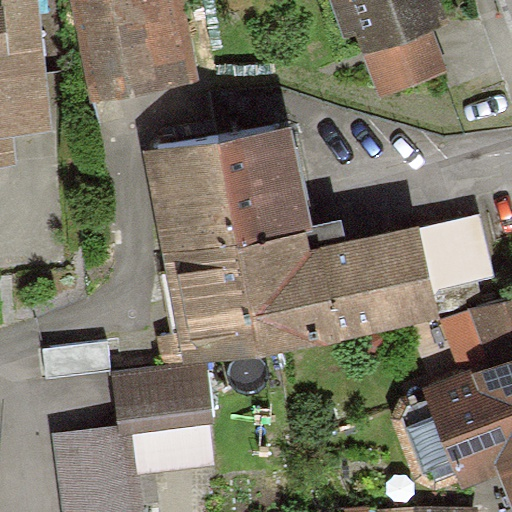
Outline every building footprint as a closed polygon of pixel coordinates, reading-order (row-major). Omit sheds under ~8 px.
[(0,0),(0,158),(13,157),(11,130),(48,126),(36,0),(0,0)] [(75,0),(94,97),(190,78),(174,0),(75,0)] [(437,0),(354,0),(370,44),(424,25),(443,17),(437,0)] [(424,25),(370,44),(386,85),(438,65),(424,25)] [(221,134),(265,343),(434,307),(429,283),(417,229),(305,253),(277,122),(221,134)] [(221,134),(158,147),(202,356),(265,343),(221,134)] [(476,217),(417,229),(429,283),(488,271),(476,217)] [(447,315),(472,376),(489,370),(511,362),(511,296),(481,304),(447,315)] [(110,342),(47,347),(49,372),(112,367),(110,342)] [(205,361),(119,370),(123,413),(141,411),(142,422),(210,416),(205,361)] [(511,362),(489,370),(511,434),(511,362)] [(436,475),(511,448),(511,434),(489,370),(472,376),(409,399),(403,418),(424,471),(436,475)] [(142,511),(131,426),(66,435),(76,511),(142,511)]
